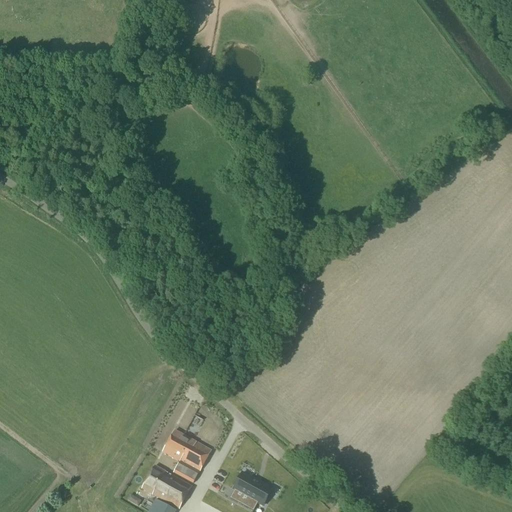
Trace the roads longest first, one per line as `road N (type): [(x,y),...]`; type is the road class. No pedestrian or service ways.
road 1 (unclassified): [(342,511),(173,368),(80,240),(0,190)]
road 2 (track): [(134,0),(118,109),(118,176),(136,317)]
